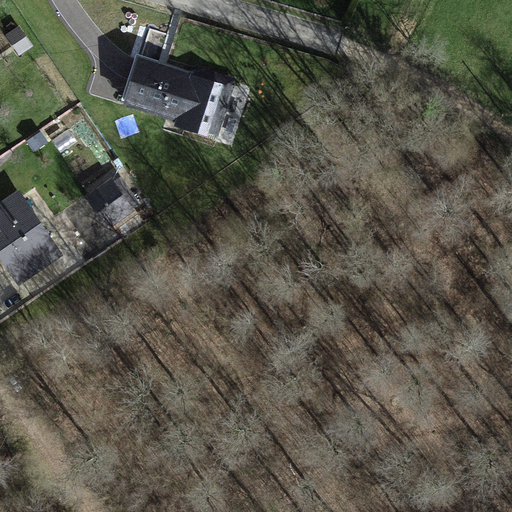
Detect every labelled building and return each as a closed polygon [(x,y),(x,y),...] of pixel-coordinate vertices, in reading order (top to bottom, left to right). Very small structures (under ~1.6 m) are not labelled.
[(180,119),(194,78),(169,70),(142,61),(128,102),(180,119)] [(207,132),(216,135),(234,81),(197,69),(194,78),(222,87),(207,132)] [(222,87),(194,78),(180,119),(179,123),(207,132),(222,87)] [(93,196),(112,224),(133,210),(113,182),(93,196)] [(21,195),(0,209),(0,244),(6,252),(23,278),(61,252),(21,195)]
